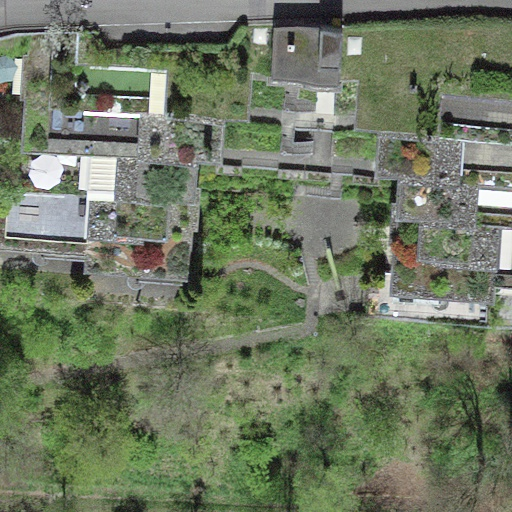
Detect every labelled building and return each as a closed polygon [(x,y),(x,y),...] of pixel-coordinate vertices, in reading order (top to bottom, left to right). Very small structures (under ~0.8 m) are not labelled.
[(247,18),(73,8),(72,26),(246,38),(247,18)] [(359,24),(247,18),(246,38),(242,85),(355,92),(358,46),(359,24)] [(511,29),(360,19),(359,24),(358,46),(511,57),(511,29)] [(72,26),(52,24),(49,67),(219,78),(217,119),(240,121),(242,85),(246,38),(72,26)] [(511,57),(358,46),(355,92),(352,130),(376,132),(380,86),(511,97),(511,57)] [(219,78),(49,67),(25,65),(22,106),(193,118),(192,138),(190,162),(214,164),(217,119),(219,78)] [(511,97),(380,86),(376,132),(372,174),(395,176),(398,152),(400,130),(511,140),(511,97)] [(193,118),(22,106),(0,104),(0,124),(94,130),(192,138),(193,118)] [(94,130),(0,124),(0,251),(85,256),(94,130)] [(192,138),(94,130),(85,256),(84,272),(181,279),(190,162),(192,138)] [(511,140),(400,130),(398,152),(494,161),(511,162),(511,140)] [(398,152),(395,176),(386,300),(483,312),(484,291),(494,161),(398,152)] [(511,162),(494,161),(484,291),(511,292),(511,162)]
